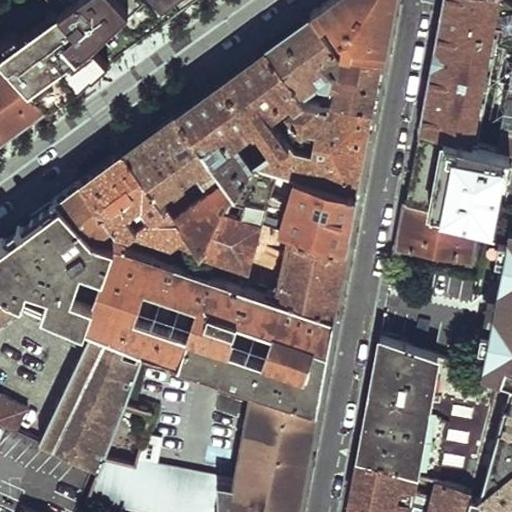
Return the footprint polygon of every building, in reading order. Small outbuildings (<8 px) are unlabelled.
[(55,0),(56,0),(0,43),(0,44),(51,100),(95,68),(170,13),(188,0),(55,0)] [(323,0),(311,9),(335,46),(382,56),(392,0),(323,0)] [(511,0),(444,0),(434,53),(421,124),(511,147),(511,0)] [(303,14),(266,41),(305,95),(371,110),(376,84),(382,56),(335,46),(311,9),(303,14)] [(221,74),(177,107),(236,185),(247,165),(275,172),(292,177),(356,196),(363,153),(371,110),(305,95),(266,41),(221,74)] [(0,137),(51,100),(0,44),(0,137)] [(125,144),(165,204),(129,230),(164,242),(171,244),(185,235),(199,255),(223,210),(236,185),(177,107),(152,125),(125,144)] [(478,216),(501,222),(506,200),(511,201),(511,147),(421,124),(414,163),(407,199),(478,216)] [(165,204),(125,144),(104,159),(83,175),(112,221),(116,226),(129,230),(165,204)] [(236,185),(223,210),(262,222),(275,172),(247,165),(236,185)] [(159,258),(162,251),(123,238),(105,226),(112,221),(83,175),(73,182),(58,193),(89,235),(159,258)] [(356,196),(292,177),(279,227),(289,231),(345,249),(350,223),(356,196)] [(15,224),(0,235),(0,281),(10,291),(146,351),(252,386),(316,407),(333,316),(264,294),(159,258),(89,235),(58,193),(15,224)] [(402,229),(399,244),(468,261),(478,216),(407,199),(402,229)] [(223,210),(199,255),(248,270),(262,222),(223,210)] [(511,225),(510,225),(500,274),(498,274),(489,321),(492,322),(482,369),(504,377),(507,365),(511,366),(511,225)] [(339,283),(345,249),(289,231),(275,290),(267,289),(264,294),(333,316),(339,283)] [(0,281),(0,421),(96,468),(101,456),(136,462),(154,410),(128,400),(146,351),(10,291),(0,281)] [(359,456),(474,486),(504,377),(482,369),(382,335),(370,396),(359,456)] [(511,511),(511,366),(507,365),(504,377),(474,486),(472,492),(466,511),(511,511)] [(295,511),(316,407),(252,386),(247,400),(233,475),(232,483),(216,481),(218,504),(216,511),(295,511)] [(84,501),(146,511),(216,511),(218,504),(216,481),(232,483),(233,475),(136,462),(101,456),(96,468),(84,501)] [(466,511),(472,492),(474,486),(359,456),(355,480),(351,503),(385,511),(466,511)] [(385,511),(351,503),(349,511),(385,511)]
